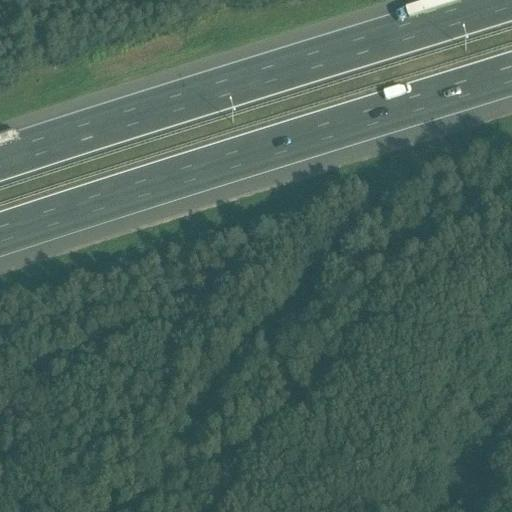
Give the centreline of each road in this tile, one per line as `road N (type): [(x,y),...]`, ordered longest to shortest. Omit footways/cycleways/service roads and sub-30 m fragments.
road 1 (motorway): [(0,235),(511,72)]
road 2 (motorway): [(506,0),(0,160)]
